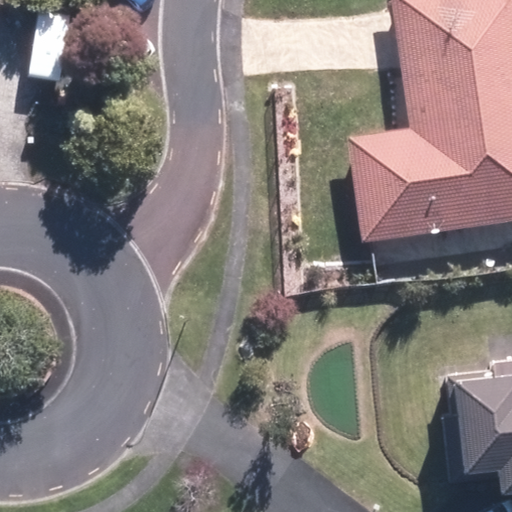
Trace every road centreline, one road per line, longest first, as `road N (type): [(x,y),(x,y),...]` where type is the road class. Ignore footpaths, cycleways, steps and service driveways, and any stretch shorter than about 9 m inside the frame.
road 1 (residential): [(111,283),(171,222),(183,192),(195,137),(189,0)]
road 2 (residential): [(111,283),(129,348),(124,382),(106,417),(78,445),(43,462),(0,466)]
road 3 (residential): [(0,226),(45,231),(83,251),(111,283)]
